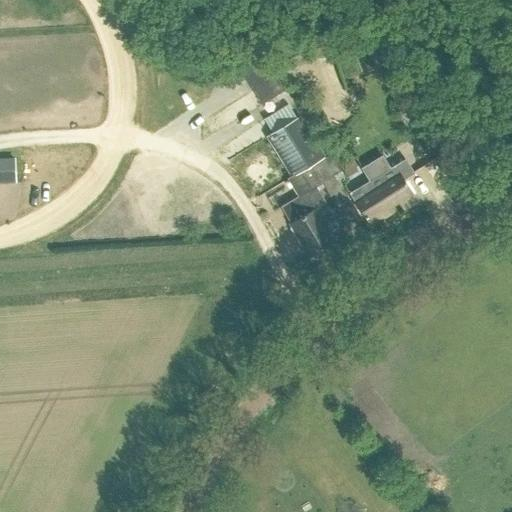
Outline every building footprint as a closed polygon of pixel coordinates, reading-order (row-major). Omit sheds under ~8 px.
[(330,55),(325,40),(323,35),(310,40),(278,51),(285,71),(330,55)] [(262,57),(241,70),(263,104),(284,91),(262,57)] [(316,213),(327,206),(316,187),(322,184),(311,166),(324,158),(299,116),(297,117),(288,103),(264,118),(273,132),(268,135),(292,175),(287,179),(298,196),(280,207),(290,223),(310,257),(313,254),(315,258),(325,252),(323,249),(334,242),(316,213)] [(12,156),(0,157),(0,183),(13,183),(12,156)] [(350,193),(370,225),(394,210),(391,205),(411,192),(403,178),(412,172),(404,160),(350,193)]
